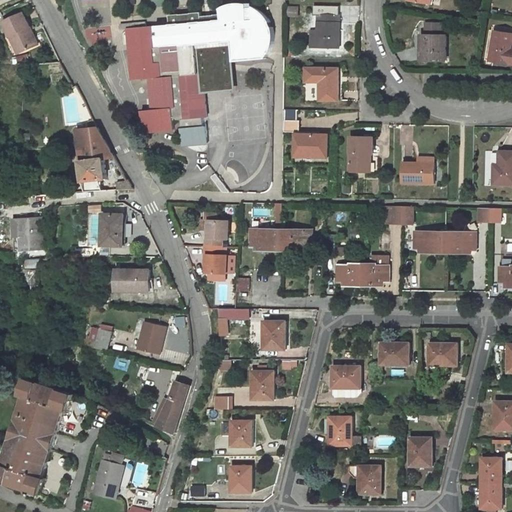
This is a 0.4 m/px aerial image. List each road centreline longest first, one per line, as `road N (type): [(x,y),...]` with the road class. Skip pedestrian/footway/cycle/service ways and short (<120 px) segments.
road 1 (unclassified): [(44,0),(203,307),(204,348),(160,511)]
road 2 (residential): [(489,317),(327,315),(280,511)]
road 3 (residential): [(371,0),(374,44),(394,80),(423,102),(463,116),(511,109)]
road 4 (residential): [(428,511),(447,496),(489,317)]
